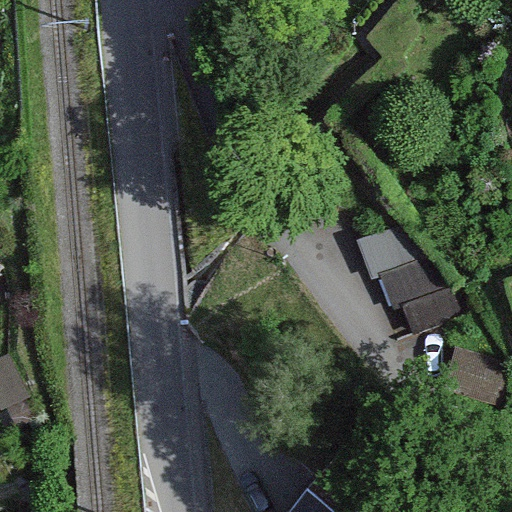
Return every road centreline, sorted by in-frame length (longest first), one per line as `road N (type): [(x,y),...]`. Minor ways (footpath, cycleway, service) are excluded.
road 1 (residential): [(159,0),(176,17),(257,191),(493,511)]
road 2 (tertiary): [(176,511),(125,0)]
